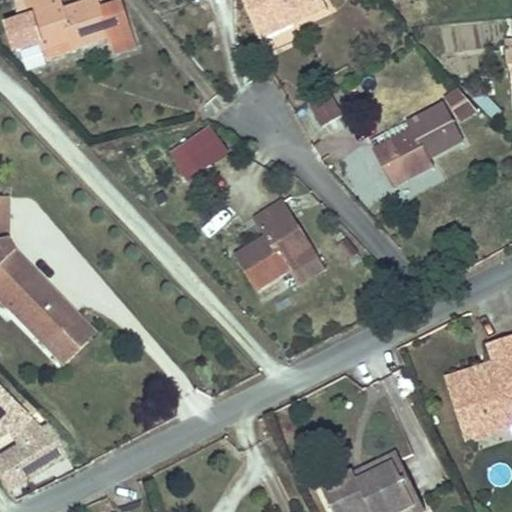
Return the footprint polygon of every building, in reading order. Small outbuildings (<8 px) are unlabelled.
[(34,16),(45,48),(75,37),(107,28),(111,39),(134,32),(123,0),(111,0),(100,4),(98,0),(81,0),(66,5),(64,0),(18,0),(25,19),(34,16)] [(244,0),(255,20),(285,4),(290,15),(318,0),(244,0)] [(75,37),(45,48),(48,60),(79,50),(75,37)] [(326,97),(309,107),(321,129),(339,118),(326,97)] [(399,169),(405,176),(432,160),(428,154),(462,134),(443,101),(410,121),(413,126),(377,149),(391,174),(399,169)] [(214,122),(199,132),(216,157),(231,147),(214,122)] [(199,132),(185,142),(201,167),(216,157),(199,132)] [(4,238),(1,193),(0,193),(0,294),(18,313),(47,341),(77,312),(56,291),(52,295),(44,287),(47,283),(14,250),(4,238)] [(318,251),(282,197),(256,215),(268,233),(237,252),(257,284),(290,264),(293,269),(318,251)] [(51,286),(47,283),(44,287),(52,295),(56,291),(51,286)] [(62,356),(91,326),(77,312),(47,341),(62,356)] [(497,379),(494,364),(456,375),(474,439),(511,427),(511,335),(500,339),(506,361),(510,375),(497,379)] [(506,361),(494,364),(497,379),(510,375),(506,361)] [(0,388),(0,430),(0,431),(7,425),(17,435),(0,443),(0,474),(9,490),(65,457),(45,420),(36,424),(22,410),(22,409),(0,388)] [(409,458),(373,475),(376,482),(412,465),(409,458)] [(506,487),(511,476),(511,470),(500,463),(491,478),(506,487)] [(341,487),(352,511),(421,511),(432,507),(424,489),(412,465),(376,482),(373,475),(372,473),(341,487)]
